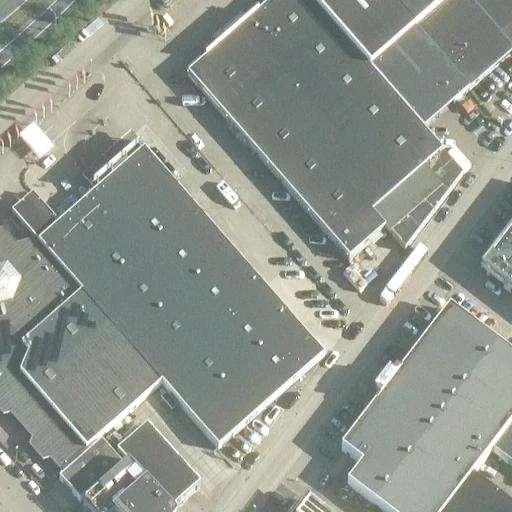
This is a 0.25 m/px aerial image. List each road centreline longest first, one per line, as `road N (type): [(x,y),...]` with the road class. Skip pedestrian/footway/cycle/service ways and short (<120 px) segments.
road 1 (unclassified): [(236,511),(511,151)]
road 2 (tertiary): [(0,120),(139,0)]
